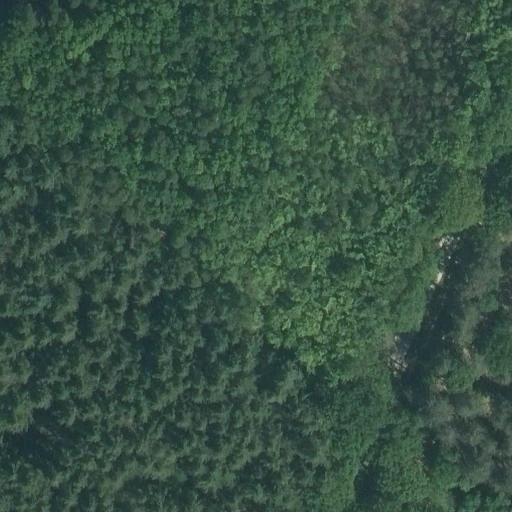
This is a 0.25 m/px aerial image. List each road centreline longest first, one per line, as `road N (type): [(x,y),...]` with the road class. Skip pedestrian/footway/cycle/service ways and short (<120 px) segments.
road 1 (track): [(380,384),(511,102)]
road 2 (track): [(380,384),(327,511)]
